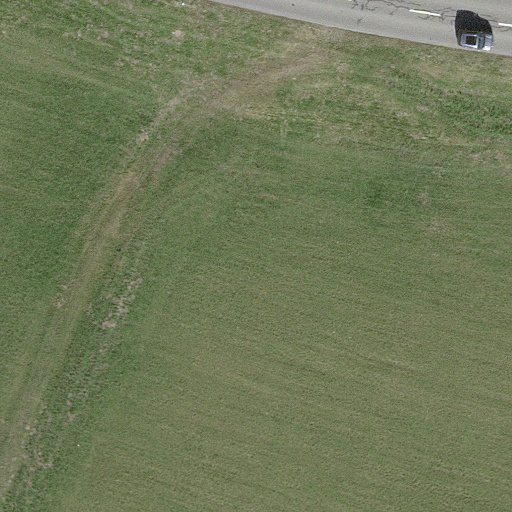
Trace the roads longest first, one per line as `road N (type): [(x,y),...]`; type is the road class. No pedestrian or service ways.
road 1 (track): [(357,7),(342,52),(307,77),(208,109),(159,162),(65,345),(0,507)]
road 2 (tertiary): [(328,0),(511,24)]
